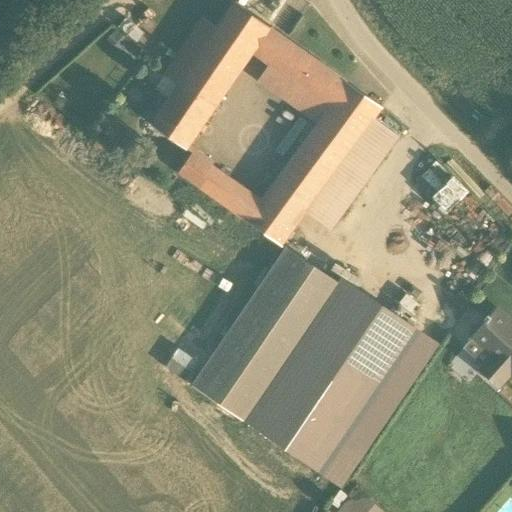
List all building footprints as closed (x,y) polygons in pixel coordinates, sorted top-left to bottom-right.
[(165,75),(179,84),(151,125),(187,150),(271,26),(235,1),(217,26),(204,17),(165,75)] [(124,51),(132,42),(118,30),(110,39),(124,51)] [(178,173),(284,247),(294,233),(383,106),(287,38),(270,64),(330,107),(261,201),(193,152),(178,173)] [(440,159),(418,181),(449,213),(472,192),(440,159)] [(192,386),(244,422),(339,283),(286,247),(192,386)] [(244,422),(345,490),(437,348),(339,283),(244,422)] [(511,373),(511,324),(497,311),(472,339),(493,357),(481,370),(500,386),(511,373)] [(372,511),(376,509),(358,493),(341,511),(372,511)]
